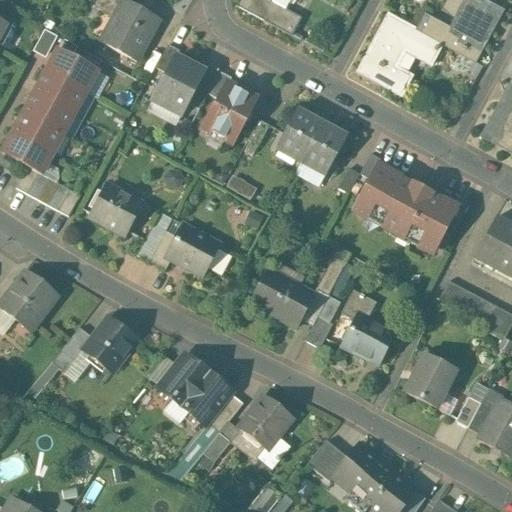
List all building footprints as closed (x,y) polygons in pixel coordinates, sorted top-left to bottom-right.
[(126,0),(98,0),(94,9),(114,19),(123,3),(124,3),(126,0)] [(242,0),(237,9),(292,38),(302,21),(272,4),(274,0),(242,0)] [(479,0),(449,0),(445,8),(458,15),(450,30),(425,17),(417,32),(442,46),(475,64),(493,32),(490,30),(500,11),(479,0)] [(124,3),(123,3),(114,19),(101,44),(137,64),(160,22),(124,3)] [(389,18),(359,74),(401,97),(411,78),(391,67),(400,49),(431,66),(442,46),(417,32),(389,18)] [(46,58),(57,37),(44,31),(33,52),(46,58)] [(169,47),(156,70),(167,76),(175,60),(176,60),(180,53),(169,47)] [(97,74),(58,53),(47,74),(86,95),(97,74)] [(176,60),(175,60),(167,76),(152,103),(155,104),(157,100),(181,113),(179,117),(181,119),(188,105),(204,75),(203,74),(176,60)] [(204,75),(188,105),(200,112),(208,96),(220,74),(206,67),(203,74),(204,75)] [(86,95),(47,74),(36,94),(75,115),(86,95)] [(220,74),(208,96),(219,102),(227,87),(228,87),(232,80),(220,74)] [(511,83),(480,139),(511,155),(511,83)] [(219,102),(204,131),(232,147),(256,102),(228,87),(227,87),(219,102)] [(75,115),(36,94),(25,115),(64,136),(75,115)] [(323,124),(298,111),(275,153),(300,167),(323,124)] [(64,136),(25,115),(14,135),(53,156),(64,136)] [(259,122),(248,143),(259,148),(270,128),(259,122)] [(323,124),(300,167),(325,180),(348,138),(323,124)] [(53,156),(14,135),(3,156),(28,170),(38,176),(41,177),(53,156)] [(371,156),(360,176),(370,182),(378,168),(381,162),(371,156)] [(402,181),(378,168),(370,182),(357,207),(385,222),(381,229),(397,237),(400,232),(412,238),(409,243),(410,244),(414,237),(436,249),(457,210),(442,202),(441,204),(430,198),(431,196),(413,187),(412,188),(401,182),(402,181)] [(28,170),(16,191),(27,197),(38,176),(28,170)] [(349,171),(339,191),(349,196),(360,176),(349,171)] [(38,176),(27,197),(37,202),(49,181),(41,177),(38,176)] [(251,200),(257,188),(232,176),(226,188),(251,200)] [(49,181),(37,202),(48,208),(59,187),(49,181)] [(70,193),(60,187),(59,187),(48,208),(59,214),(70,193)] [(142,207),(106,188),(90,219),(114,232),(116,228),(128,234),(142,207)] [(81,198),(70,193),(59,214),(69,219),(81,198)] [(511,226),(496,218),(473,261),(511,281),(511,226)] [(154,227),(137,258),(150,264),(166,234),(154,227)] [(176,240),(166,260),(171,262),(203,279),(220,248),(183,228),(176,240)] [(166,234),(150,264),(166,273),(171,262),(166,260),(176,240),(166,234)] [(334,259),(316,292),(329,298),(346,265),(334,259)] [(26,275),(0,308),(0,311),(30,335),(58,299),(26,275)] [(314,297),(273,275),(255,308),(296,330),(314,297)] [(511,327),(511,315),(449,282),(438,303),(506,340),(511,327)] [(375,306),(354,295),(343,315),(355,321),(357,317),(366,321),(375,306)] [(329,298),(318,318),(318,319),(330,325),(341,305),(329,298)] [(355,321),(341,349),(379,368),(395,335),(366,321),(357,317),(355,321)] [(318,319),(305,343),(317,349),(330,325),(318,319)] [(93,341),(84,353),(84,354),(112,375),(137,342),(109,320),(93,341)] [(80,331),(62,354),(76,365),(84,354),(84,353),(93,341),(80,331)] [(425,356),(406,394),(437,409),(456,371),(425,356)] [(184,358),(158,391),(173,403),(175,404),(177,401),(186,408),(185,409),(191,413),(189,416),(203,427),(228,395),(228,396),(230,393),(205,374),(184,358)] [(232,397),(208,428),(219,437),(220,436),(244,406),(232,397)] [(469,398),(456,423),(468,429),(469,429),(482,405),(469,398)] [(264,399),(239,431),(266,452),(259,461),(272,471),(289,450),(277,441),(293,421),(264,399)] [(482,405),(469,429),(482,437),(499,407),(485,399),(482,405)] [(186,408),(177,401),(175,404),(173,403),(164,414),(180,427),(189,416),(191,413),(185,409),(186,408)] [(482,437),(480,442),(509,457),(511,452),(511,408),(501,402),(499,407),(482,437)] [(219,437),(204,457),(214,465),(231,445),(220,436),(219,437)] [(181,484),(207,447),(196,439),(169,475),(181,484)] [(348,461),(326,443),(307,467),(330,485),(332,482),(336,478),(335,477),(348,461)] [(348,461),(335,477),(336,478),(332,482),(350,496),(346,502),(358,511),(366,511),(369,509),(369,508),(395,475),(359,447),(348,461)] [(395,475),(369,508),(369,509),(373,511),(400,511),(402,510),(416,492),(395,475)] [(416,492),(402,510),(404,511),(417,511),(426,500),(416,492)] [(440,501),(431,511),(447,511),(450,508),(440,501)] [(28,511),(12,502),(6,511),(28,511)]
